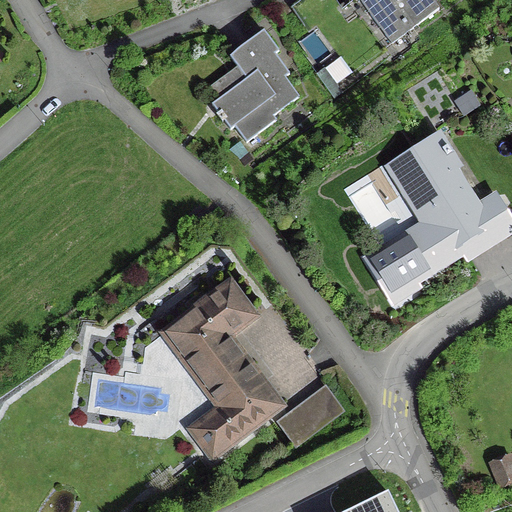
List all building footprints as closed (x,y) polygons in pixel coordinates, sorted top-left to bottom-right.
[(356,0),(389,45),(436,10),(428,0),(356,0)] [(227,58),(244,80),(210,106),(216,115),(214,116),(220,123),(222,122),(228,131),(232,128),(244,144),(274,121),(271,117),(297,98),(283,79),(287,75),(273,56),(277,53),(262,33),(227,58)] [(315,76),(332,100),(340,94),(323,70),(315,76)] [(368,263),(394,304),(415,291),(409,283),(462,249),(458,243),(474,233),(482,246),(510,229),(493,201),(474,213),(448,171),(452,168),(446,158),(449,156),(445,149),(442,151),(435,141),(391,169),(408,197),(422,188),(444,224),(410,244),(407,239),(368,263)] [(209,215),(194,226),(198,231),(213,220),(209,215)] [(204,451),(210,460),(280,407),(227,337),(253,317),(228,284),(161,335),(217,409),(189,431),(204,451)] [(511,479),(511,475),(506,461),(492,467),(499,484),(511,479)] [(399,511),(389,491),(343,511),(399,511)]
